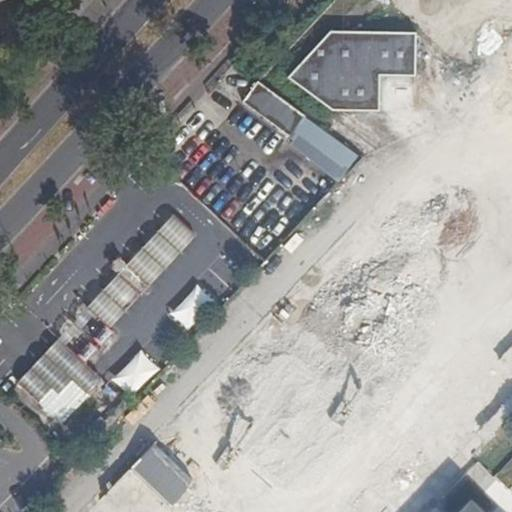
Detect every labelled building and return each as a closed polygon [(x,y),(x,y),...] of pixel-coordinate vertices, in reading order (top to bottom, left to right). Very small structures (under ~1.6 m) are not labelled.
[(416,33),(330,31),(287,78),(332,111),(379,111),(380,76),(415,77),(416,33)] [(402,511),(511,397),(511,67),(88,511),(402,511)] [(288,139),(306,116),(261,83),(259,82),(242,102),(288,139)] [(58,340),(33,367),(60,392),(71,380),(86,394),(100,380),(58,340)] [(60,392),(33,367),(17,383),(45,409),(60,392)] [(511,397),(402,511),(415,511),(511,411),(511,397)]
